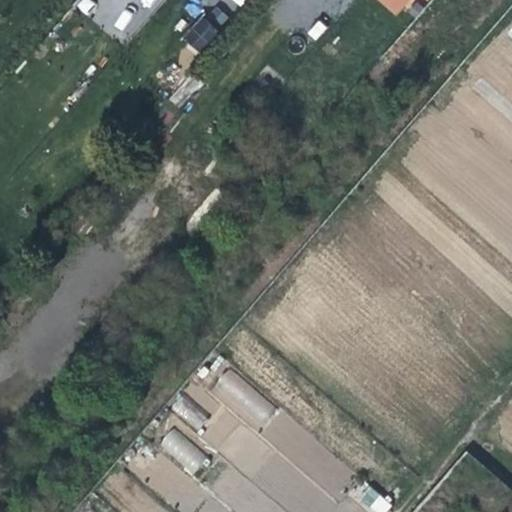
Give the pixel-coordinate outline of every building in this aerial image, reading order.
[(380,0),(400,15),(415,0),(380,0)] [(198,53),(218,31),(203,16),(183,38),(198,53)] [(224,184),(187,223),(205,240),(242,200),(224,184)] [(334,504),(359,472),(227,369),(208,393),(224,406),(199,437),(235,466),(213,464),(210,492),(235,511),(247,511),(254,503),(253,511),(281,511),(267,501),(273,493),(256,492),(249,486),(264,468),(267,468),(278,453),(326,490),(324,507),(320,511),(353,511),(345,505),(334,504)] [(194,477),(209,460),(175,428),(159,445),(194,477)] [(366,511),(385,511),(391,506),(364,479),(349,494),(366,511)]
